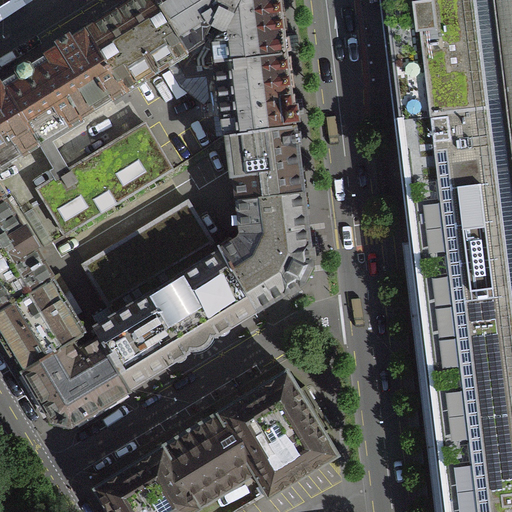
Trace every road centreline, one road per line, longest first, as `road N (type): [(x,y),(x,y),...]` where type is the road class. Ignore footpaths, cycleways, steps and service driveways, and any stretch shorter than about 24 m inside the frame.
road 1 (residential): [(48,482),(330,313),(368,309)]
road 2 (secondary): [(391,511),(368,309)]
road 3 (secondary): [(317,0),(333,126),(345,157)]
road 4 (secondary): [(345,157),(353,126),(337,0)]
